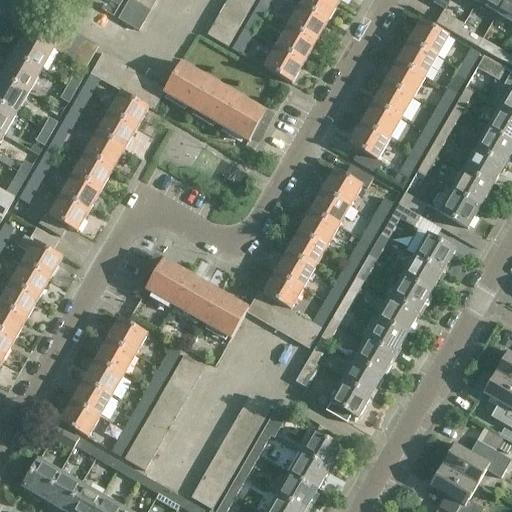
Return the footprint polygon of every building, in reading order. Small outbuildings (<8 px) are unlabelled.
[(152,9),(135,0),(129,0),(123,10),(145,22),(152,9)] [(135,0),(152,9),(157,0),(135,0)] [(227,0),(224,6),(245,18),(251,7),(238,0),(227,0)] [(265,14),(273,0),(260,0),(255,9),(265,14)] [(335,0),(303,0),(300,7),(328,23),(339,2),(335,0)] [(477,0),(476,2),(497,14),(505,0),(477,0)] [(511,0),(505,0),(497,14),(511,22),(511,0)] [(218,16),(240,28),(245,18),(224,6),(218,16)] [(300,7),(288,27),(316,44),(328,23),(300,7)] [(253,35),(265,14),(255,9),(244,29),(253,35)] [(145,22),(123,10),(118,20),(139,32),(145,22)] [(442,12),(436,24),(457,36),(462,28),(464,24),(442,12)] [(240,28),(218,16),(213,26),(234,38),(240,28)] [(449,37),(421,21),(409,43),(437,58),(449,37)] [(49,32),(42,44),(52,50),(65,28),(66,28),(55,22),(49,32)] [(42,44),(49,32),(32,24),(26,34),(25,35),(42,44)] [(207,36),(228,48),(234,38),(213,26),(207,36)] [(288,27),(276,48),(304,64),(316,44),(288,27)] [(63,56),(76,34),(65,28),(52,50),(54,51),(63,56)] [(482,40),(462,28),(457,36),(478,48),(482,40)] [(232,50),(241,55),(253,35),(244,29),(232,50)] [(76,34),(63,56),(74,62),(87,40),(76,34)] [(54,51),(52,50),(42,44),(25,35),(13,57),(41,73),(54,51)] [(87,40),(74,62),(86,69),(98,47),(87,40)] [(503,52),(482,40),(478,48),(499,60),(503,52)] [(425,79),(437,58),(409,43),(397,63),(425,79)] [(264,69),(292,85),(304,64),(276,48),(264,69)] [(470,49),(458,71),(467,76),(480,54),(470,49)] [(511,56),(503,52),(499,60),(511,67),(511,56)] [(99,80),(101,81),(113,60),(102,54),(90,75),(99,80)] [(0,79),(28,95),(41,73),(13,57),(0,79)] [(484,57),(477,69),(499,81),(506,69),(484,57)] [(101,81),(111,87),(124,66),(113,60),(101,81)] [(413,100),(425,79),(397,63),(385,84),(413,100)] [(259,143),(273,117),(266,114),(267,113),(181,64),(163,94),(249,143),(252,139),(259,143)] [(111,87),(121,92),(122,93),(134,72),(124,66),(111,87)] [(458,71),(446,91),(455,97),(467,76),(458,71)] [(132,99),(145,78),(134,72),(122,93),(132,99)] [(511,73),(494,106),(500,109),(499,109),(511,116),(511,73)] [(66,88),(75,93),(82,80),(73,75),(66,88)] [(87,102),(99,80),(90,75),(78,97),(87,102)] [(0,78),(0,106),(16,116),(28,95),(0,79),(0,78)] [(145,78),(132,99),(143,105),(155,84),(145,78)] [(153,111),(161,98),(163,94),(165,90),(155,84),(143,105),(149,109),(153,111)] [(385,84),(373,104),(401,120),(413,100),(385,84)] [(75,93),(66,88),(60,99),(69,104),(75,93)] [(473,94),(465,89),(453,110),(461,115),(473,94)] [(446,91),(434,112),(443,118),(455,97),(446,91)] [(149,109),(143,105),(132,99),(122,93),(121,92),(108,114),(136,131),(149,109)] [(75,123),(87,102),(78,97),(66,118),(75,123)] [(373,104),(361,125),(389,141),(401,120),(373,104)] [(0,134),(4,137),(16,116),(0,106),(0,134)] [(488,130),(511,144),(511,116),(499,109),(488,130)] [(449,135),(461,115),(453,110),(441,131),(449,135)] [(434,112),(422,133),(432,138),(443,118),(434,112)] [(108,114),(96,135),(124,151),(136,131),(108,114)] [(42,131),(50,136),(58,123),(49,118),(42,131)] [(63,143),(75,123),(66,118),(54,138),(63,143)] [(354,162),(376,175),(382,164),(378,161),(389,141),(361,125),(349,146),(360,151),(354,162)] [(476,151),(504,167),(511,152),(511,144),(488,130),(476,151)] [(50,136),(42,131),(35,142),(44,147),(50,136)] [(437,156),(449,135),(441,131),(429,151),(437,156)] [(422,133),(410,153),(420,159),(432,138),(422,133)] [(96,135),(85,156),(112,172),(124,151),(96,135)] [(51,164),(63,143),(54,138),(42,159),(51,164)] [(425,178),(425,177),(437,156),(429,151),(417,173),(425,178)] [(464,171),(492,187),(504,167),(476,151),(464,171)] [(398,174),(408,179),(420,159),(410,153),(398,174)] [(85,156),(73,177),(101,192),(112,172),(85,156)] [(45,175),(51,164),(42,159),(31,178),(40,184),(42,184),(46,176),(45,175)] [(17,173),(26,178),(33,166),(24,161),(17,173)] [(374,179),(351,166),(345,176),(335,170),(322,192),(350,208),(362,187),(367,190),(374,179)] [(451,193),(479,209),(492,187),(464,171),(451,193)] [(26,178),(17,173),(6,193),(15,198),(26,178)] [(89,213),(101,192),(73,177),(61,197),(89,213)] [(28,205),(40,184),(31,178),(19,200),(28,205)] [(0,203),(9,209),(15,198),(6,193),(0,189),(0,203)] [(322,192),(311,213),(338,229),(350,208),(322,192)] [(479,209),(451,193),(439,214),(467,230),(479,209)] [(399,204),(420,217),(426,207),(404,194),(399,204)] [(66,227),(77,233),(89,213),(61,197),(50,217),(45,214),(38,225),(60,238),(66,227)] [(381,226),(393,204),(383,199),(371,220),(381,226)] [(9,209),(0,203),(0,218),(2,219),(9,209)] [(399,204),(393,215),(401,219),(415,227),(420,217),(399,204)] [(311,213),(299,233),(326,249),(338,229),(311,213)] [(369,246),(381,226),(371,220),(359,240),(369,246)] [(388,222),(380,237),(388,241),(396,227),(388,222)] [(14,230),(5,224),(0,232),(0,250),(1,252),(14,230)] [(58,242),(36,229),(30,240),(35,243),(22,264),(50,280),(63,258),(52,252),(58,242)] [(299,233),(287,254),(314,270),(326,249),(299,233)] [(415,257),(443,273),(455,251),(427,235),(415,257)] [(357,267),(369,246),(359,240),(347,261),(357,267)] [(376,243),(367,258),(375,263),(384,248),(376,243)] [(287,254),(275,274),(303,290),(314,270),(287,254)] [(145,291),(231,340),(247,314),(248,309),(156,257),(141,282),(148,286),(145,291)] [(402,278),(430,294),(443,273),(415,257),(402,278)] [(367,258),(359,273),(367,278),(375,263),(367,258)] [(345,287),(357,267),(347,261),(335,282),(345,287)] [(22,264),(11,284),(39,300),(50,280),(22,264)] [(291,311),(303,290),(275,274),(263,295),(269,298),(280,305),(290,311),(291,311)] [(390,299),(418,315),(430,294),(402,278),(390,299)] [(333,308),(345,287),(335,282),(323,302),(333,308)] [(11,284),(0,302),(0,305),(26,321),(39,300),(11,284)] [(352,285),(343,300),(351,305),(360,290),(352,285)] [(258,292),(248,309),(247,314),(257,320),(269,298),(263,295),(258,292)] [(269,298),(257,320),(267,326),(280,305),(269,298)] [(378,320),(406,336),(418,315),(390,299),(378,320)] [(343,300),(334,315),(343,319),(351,305),(343,300)] [(321,329),(333,308),(323,302),(311,323),(321,329)] [(0,305),(0,333),(14,342),(26,321),(0,305)] [(290,311),(280,305),(267,326),(278,332),(290,311)] [(300,317),(291,311),(290,311),(278,332),(288,338),(300,317)] [(311,323),(301,317),(300,317),(288,338),(299,344),(311,323)] [(147,336),(120,320),(108,341),(135,357),(147,336)] [(366,341),(394,357),(406,336),(378,320),(366,341)] [(321,329),(311,323),(299,344),(309,350),(321,329)] [(328,326),(319,341),(327,346),(336,331),(328,326)] [(0,333),(0,360),(3,362),(14,342),(0,333)] [(108,341),(96,361),(123,377),(135,357),(108,341)] [(319,341),(311,356),(319,361),(327,346),(319,341)] [(354,361),(382,377),(394,357),(366,341),(354,361)] [(171,348),(159,370),(168,375),(180,353),(171,348)] [(495,374),(511,383),(511,354),(508,352),(495,374)] [(178,366),(199,378),(205,368),(184,356),(178,366)] [(96,361),(84,382),(112,398),(123,377),(96,361)] [(342,382),(370,398),(382,377),(354,361),(342,382)] [(296,382),(307,388),(319,368),(315,366),(315,367),(307,362),(296,382)] [(199,378),(178,366),(172,376),(193,389),(199,378)] [(159,370),(147,391),(156,396),(168,375),(159,370)] [(511,383),(495,374),(483,395),(498,404),(492,416),(511,427),(511,383)] [(193,389),(172,376),(166,387),(187,399),(193,389)] [(84,382),(72,402),(100,419),(112,398),(84,382)] [(370,398),(342,382),(330,403),(350,414),(358,419),(370,398)] [(187,399),(166,387),(160,397),(181,409),(187,399)] [(147,391),(135,411),(144,416),(156,396),(147,391)] [(181,409),(160,397),(154,408),(175,420),(181,409)] [(250,397),(245,406),(266,418),(271,409),(250,397)] [(61,422),(88,438),(100,419),(72,402),(61,422)] [(330,403),(325,411),(345,423),(350,414),(330,403)] [(245,406),(239,416),(260,428),(266,418),(245,406)] [(154,408),(148,418),(169,430),(175,420),(154,408)] [(135,411),(123,432),(132,437),(144,416),(135,411)] [(262,433),(270,437),(271,436),(274,438),(286,417),(275,411),(262,433)] [(239,416),(233,426),(254,439),(260,428),(239,416)] [(169,430),(148,418),(142,428),(163,441),(169,430)] [(233,426),(226,437),(248,449),(254,439),(233,426)] [(79,440),(59,428),(52,439),(73,451),(75,448),(79,440)] [(163,441),(142,428),(136,439),(157,451),(163,441)] [(499,437),(511,444),(511,443),(511,433),(504,429),(499,437)] [(123,432),(111,453),(120,458),(132,437),(123,432)] [(250,453),(258,458),(270,437),(262,433),(250,453)] [(301,455),(328,471),(341,449),(313,433),(301,455)] [(226,437),(221,447),(242,459),(248,449),(226,437)] [(136,439),(130,449),(151,461),(157,451),(136,439)] [(96,460),(100,452),(79,440),(75,448),(96,460)] [(442,467),(477,487),(486,471),(501,479),(511,462),(477,441),(470,454),(454,445),(442,467)] [(221,447),(215,457),(236,470),(242,459),(221,447)] [(151,461),(130,449),(124,460),(145,472),(151,461)] [(100,452),(96,460),(116,472),(120,464),(121,463),(100,452)] [(238,474),(246,479),(258,458),(250,453),(238,474)] [(289,475),(317,491),(328,471),(301,455),(289,475)] [(215,457),(209,468),(230,480),(236,470),(215,457)] [(41,502),(43,500),(45,501),(60,473),(39,461),(23,488),(32,494),(31,496),(32,499),(38,503),(41,502)] [(120,464),(116,472),(137,484),(142,476),(121,463),(120,464)] [(477,487),(442,467),(430,488),(445,496),(438,508),(444,511),(481,511),(483,510),(468,502),(477,487)] [(209,468),(203,478),(224,490),(230,480),(209,468)] [(60,473),(45,501),(63,511),(65,511),(81,485),(60,473)] [(226,495),(234,499),(246,479),(238,474),(226,495)] [(277,496),(304,511),(317,491),(289,475),(277,496)] [(142,476),(137,484),(158,495),(163,487),(142,476)] [(203,478),(197,489),(218,501),(224,490),(203,478)] [(81,485),(65,511),(93,511),(102,497),(81,485)] [(163,487),(158,495),(179,507),(183,499),(163,487)] [(212,511),(218,501),(197,489),(191,499),(212,511)] [(227,511),(234,499),(226,495),(216,511),(227,511)] [(267,511),(304,511),(277,496),(267,511)] [(102,497),(93,511),(121,511),(123,509),(102,497)] [(183,499),(179,507),(186,511),(203,511),(204,511),(183,499)]
